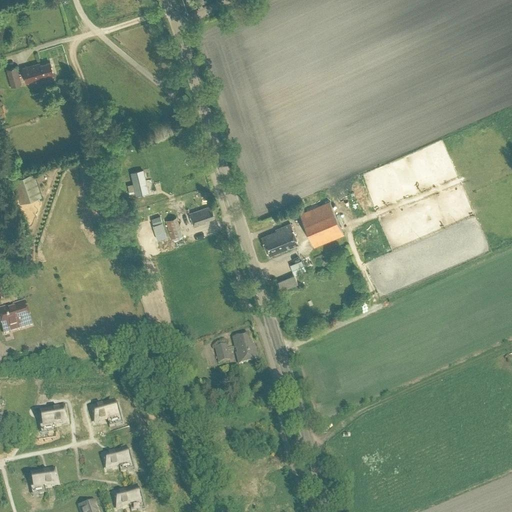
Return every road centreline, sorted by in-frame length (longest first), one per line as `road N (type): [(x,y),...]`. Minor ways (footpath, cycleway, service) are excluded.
road 1 (tertiary): [(327,511),(167,0)]
road 2 (track): [(0,287),(36,270),(33,245),(58,167),(90,154),(92,122),(72,44),(170,9)]
